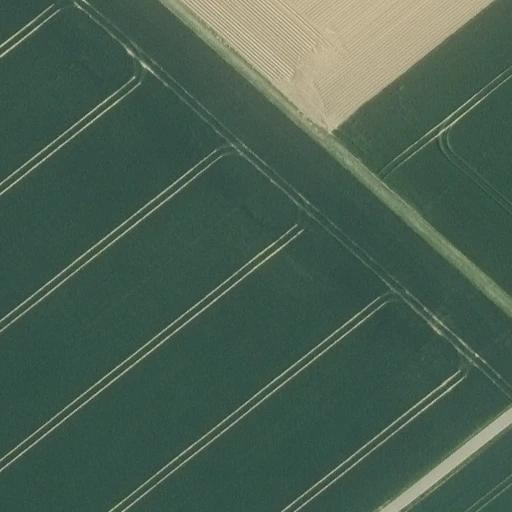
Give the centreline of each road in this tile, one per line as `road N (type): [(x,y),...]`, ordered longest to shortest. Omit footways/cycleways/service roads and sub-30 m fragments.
road 1 (track): [(151,0),(511,318)]
road 2 (track): [(391,511),(511,415)]
